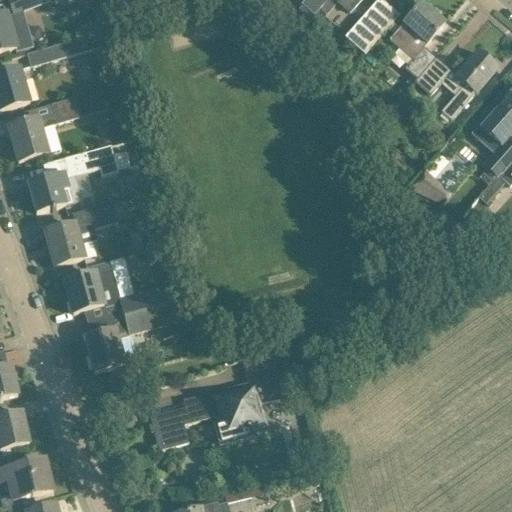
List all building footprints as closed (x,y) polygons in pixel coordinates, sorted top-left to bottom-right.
[(7,18),(0,19),(0,57),(16,53),(17,56),(32,51),(21,15),(47,4),(45,0),(9,0),(8,1),(3,3),(7,18)] [(315,18),(330,0),(308,0),(302,7),(315,18)] [(364,0),(370,0),(377,6),(378,7),(381,3),(383,0),(342,0),(338,6),(350,17),(364,0)] [(378,7),(377,6),(345,41),(364,58),(399,19),(381,3),(378,7)] [(415,82),(435,61),(424,51),(445,27),(421,7),(389,44),(412,64),(407,70),(405,73),(415,82)] [(31,72),(103,51),(99,38),(28,58),(31,72)] [(463,89),(441,116),(452,125),(474,98),(497,72),(477,55),(456,79),(455,82),(463,89)] [(415,82),(413,85),(430,100),(441,87),(452,76),(435,61),(415,82)] [(0,115),(18,110),(30,107),(20,72),(0,78),(0,115)] [(511,90),(509,87),(480,120),(484,123),(471,138),(480,146),(491,134),(505,146),(511,138),(511,90)] [(19,166),(48,158),(40,134),(81,121),(79,115),(97,110),(93,96),(51,108),(54,119),(9,132),(19,166)] [(379,108),(371,117),(378,123),(387,114),(381,109),(380,110),(379,108)] [(511,144),(487,173),(496,180),(511,161),(511,144)] [(111,150),(83,157),(64,162),(68,176),(28,187),(36,218),(52,214),(52,215),(56,214),(55,213),(82,205),(78,191),(75,180),(100,174),(102,181),(118,177),(111,150)] [(488,189),(478,201),(479,202),(484,206),(486,204),(490,199),(504,184),(511,190),(511,189),(511,161),(496,180),(494,182),(488,189)] [(92,245),(97,243),(94,232),(118,226),(117,221),(113,206),(87,213),(90,224),(75,228),(45,236),(55,271),(74,265),(85,262),(81,248),(92,245)] [(144,255),(160,251),(156,236),(140,240),(144,255)] [(95,277),(83,280),(64,285),(73,318),(120,306),(123,319),(173,306),(173,307),(175,306),(171,290),(120,304),(116,289),(112,274),(96,278),(95,277)] [(95,377),(114,371),(123,369),(124,369),(123,367),(117,344),(131,340),(130,337),(158,330),(178,325),(173,307),(173,306),(123,319),(126,331),(85,342),(95,377)] [(255,409),(307,395),(295,349),(242,364),(249,389),(217,398),(216,395),(183,404),(185,411),(150,421),(159,455),(189,447),(184,429),(216,420),(223,445),(249,438),(248,433),(256,431),(250,408),(254,407),(255,409)] [(136,364),(123,367),(124,369),(123,369),(125,377),(138,373),(136,364)] [(0,372),(0,404),(2,404),(2,403),(17,399),(11,370),(0,372)] [(0,453),(29,448),(22,416),(0,421),(0,453)] [(52,495),(44,464),(0,475),(0,497),(3,511),(16,511),(24,510),(23,503),(52,495)] [(318,476),(308,479),(310,487),(315,490),(321,489),(318,476)]
